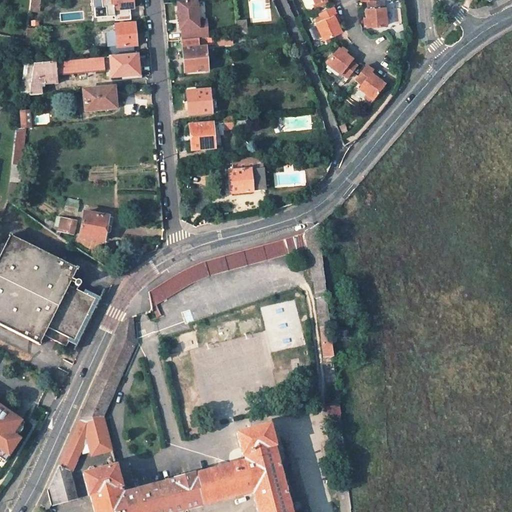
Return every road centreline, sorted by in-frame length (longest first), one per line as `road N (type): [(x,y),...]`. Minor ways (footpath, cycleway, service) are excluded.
road 1 (unknown): [(327,511),(307,415),(174,445),(144,317),(124,294)]
road 2 (tertiary): [(446,60),(323,202),(179,252)]
road 3 (residential): [(179,252),(154,0)]
road 4 (tertiary): [(67,412),(124,294),(179,252)]
